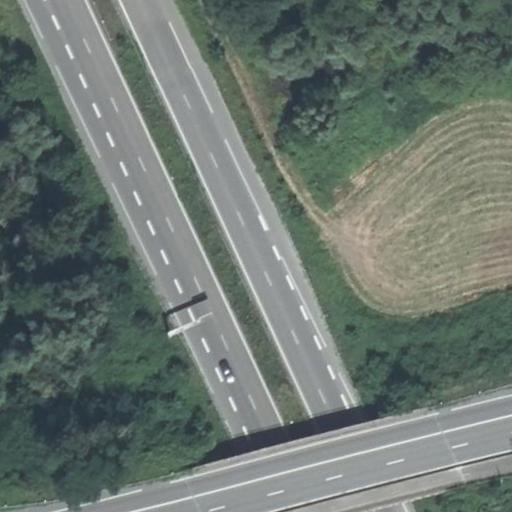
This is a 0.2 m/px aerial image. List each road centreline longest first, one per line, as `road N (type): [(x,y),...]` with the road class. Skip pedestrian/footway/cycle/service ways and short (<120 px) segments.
road 1 (trunk): [(374,511),(137,0)]
road 2 (trunk): [(65,0),(301,511)]
road 3 (secondary): [(182,511),(511,426)]
